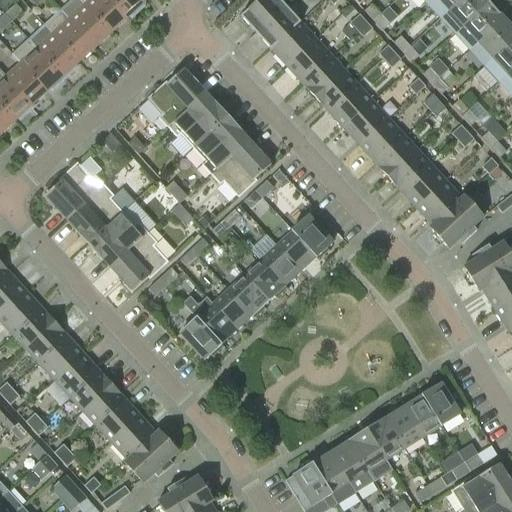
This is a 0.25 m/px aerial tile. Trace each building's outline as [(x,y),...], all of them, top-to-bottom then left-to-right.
[(94,49),(110,34),(78,0),(73,0),(60,12),(94,49)] [(78,0),(110,34),(126,20),(107,0),(78,0)] [(141,3),(138,0),(107,0),(126,20),(129,16),(131,18),(141,9),(141,8),(142,7),(142,6),(142,5),(142,4),(141,3)] [(278,0),(259,0),(240,18),(255,34),(285,7),(278,0)] [(429,0),(425,4),(440,20),(461,0),(429,0)] [(461,0),(440,20),(455,36),(488,5),(484,0),(461,0)] [(455,36),(467,49),(470,52),(482,41),(481,41),(503,21),(499,16),(488,5),(455,36)] [(4,15),(11,23),(21,14),(13,6),(4,15)] [(371,6),(364,13),(373,23),(380,16),(371,6)] [(299,23),(285,7),(255,34),(270,50),(299,23)] [(94,49),(60,12),(44,26),(78,63),(94,49)] [(11,23),(4,15),(0,18),(0,29),(2,31),(11,23)] [(358,30),(366,23),(359,16),(352,23),(358,30)] [(389,26),(380,16),(373,23),(382,32),(389,26)] [(511,41),(511,30),(503,21),(481,41),(482,41),(470,52),(483,67),(495,56),(496,57),(511,41)] [(270,50),(284,67),(314,39),(299,23),(270,50)] [(366,23),(358,30),(365,37),(372,31),(366,23)] [(44,26),(28,41),(64,80),(76,69),(74,67),(78,63),(44,26)] [(400,38),(393,45),(402,54),(409,48),(400,38)] [(329,55),(314,39),(284,67),(299,83),(329,55)] [(28,41),(12,56),(20,65),(45,93),(50,89),(52,91),(64,80),(28,41)] [(483,67),(498,84),(511,71),(511,41),(496,57),(495,56),(483,67)] [(411,64),(418,58),(425,52),(418,43),(411,50),(409,48),(402,54),(411,64)] [(387,61),(394,54),(387,47),(380,54),(387,61)] [(394,54),(387,61),(393,68),(400,61),(394,54)] [(299,83),(314,99),(344,72),(329,55),(299,83)] [(30,107),(45,93),(20,65),(5,79),(4,79),(30,107)] [(422,76),(431,86),(438,80),(429,70),(422,76)] [(158,120),(167,130),(205,95),(197,86),(198,86),(192,79),(191,80),(183,71),(167,85),(166,83),(147,100),(162,116),(158,120)] [(511,71),(498,84),(511,98),(511,71)] [(0,106),(14,122),(18,118),(20,120),(32,109),(30,107),(4,79),(5,79),(0,72),(0,106)] [(314,99),(329,115),(358,88),(344,72),(314,99)] [(447,90),(447,89),(455,82),(446,73),(439,80),(438,80),(431,86),(440,96),(447,90)] [(418,95),(425,88),(418,80),(410,87),(418,95)] [(373,104),(358,88),(329,115),(343,131),(373,104)] [(213,104),(205,95),(167,130),(177,140),(180,137),(192,150),(227,119),(219,110),(220,110),(214,103),(213,104)] [(431,110),(438,103),(432,96),(425,102),(431,110)] [(451,108),(460,118),(468,112),(459,102),(451,108)] [(438,103),(431,110),(438,117),(445,110),(438,103)] [(343,131),(358,147),(388,120),(373,104),(343,131)] [(0,106),(0,134),(14,122),(0,106)] [(460,118),(470,128),(477,121),(468,112),(460,118)] [(234,127),(227,119),(192,150),(205,164),(201,167),(211,177),(248,142),(240,134),(241,133),(235,126),(234,127)] [(488,134),(481,140),(490,150),(497,143),(496,143),(506,135),(491,119),(482,127),(488,134)] [(403,136),(388,120),(358,147),(373,163),(403,136)] [(460,141),(467,134),(460,127),(453,133),(460,141)] [(467,134),(460,141),(466,148),(473,141),(467,134)] [(110,151),(118,143),(111,135),(103,143),(110,151)] [(373,163),(388,180),(418,152),(403,136),(373,163)] [(138,156),(145,150),(135,139),(128,145),(138,156)] [(256,151),(248,142),(211,177),(220,187),(223,184),(238,200),(257,183),(255,181),(270,166),(262,157),(263,157),(257,150),(256,151)] [(490,150),(499,160),(506,153),(497,143),(490,150)] [(432,168),(418,152),(388,180),(403,196),(432,168)] [(491,174),(498,168),(490,160),(483,166),(491,174)] [(91,181),(77,165),(58,182),(60,184),(44,198),(53,207),(52,208),(58,214),(66,222),(104,187),(95,177),(91,181)] [(403,196),(417,212),(447,185),(432,168),(403,196)] [(172,183),(165,190),(178,205),(186,198),(172,183)] [(255,193),(262,200),(271,192),(264,184),(255,193)] [(417,212),(431,227),(432,228),(462,201),(461,200),(447,185),(417,212)] [(80,237),(88,246),(122,214),(110,201),(114,198),(104,187),(66,222),(74,231),(80,238),(80,237)] [(262,200),(255,193),(246,201),(253,209),(262,200)] [(432,228),(431,227),(428,229),(448,251),(458,242),(461,246),(476,232),(472,228),(483,219),(464,197),(461,200),(462,201),(432,228)] [(511,206),(511,205),(507,199),(496,208),(501,215),(511,206)] [(192,221),(179,205),(171,212),(184,228),(192,221)] [(223,222),(230,229),(239,221),(232,213),(223,222)] [(135,228),(122,214),(88,246),(96,254),(95,255),(101,261),(102,261),(110,269),(147,235),(138,225),(135,228)] [(308,218),(292,233),(316,259),(315,260),(318,263),(330,253),(328,251),(327,249),(332,244),(308,218)] [(230,229),(223,222),(214,230),(221,238),(230,229)] [(292,233),(276,247),(300,274),(315,260),(316,259),(292,233)] [(147,235),(110,269),(118,278),(117,279),(123,285),(123,284),(132,294),(147,279),(149,281),(168,264),(153,248),(157,245),(147,235)] [(191,251),(198,259),(207,250),(200,243),(191,251)] [(511,270),(511,257),(503,243),(491,251),(488,247),(471,257),(474,262),(463,269),(478,293),(481,291),(481,290),(511,270)] [(276,247),(260,262),(284,288),(300,274),(276,247)] [(198,259),(191,251),(182,259),(189,267),(198,259)] [(260,262),(244,277),(268,303),(273,298),(275,300),(276,302),(288,291),(284,288),(260,262)] [(0,289),(12,278),(0,264),(0,289)] [(511,296),(511,270),(481,290),(481,291),(492,309),(511,296)] [(159,280),(166,288),(175,280),(168,272),(159,280)] [(251,318),(255,322),(266,311),(264,309),(263,307),(268,303),(244,277),(228,291),(252,317),(251,318)] [(0,317),(26,293),(12,278),(0,289),(0,317)] [(166,288),(159,280),(150,289),(157,296),(166,288)] [(228,291),(212,306),(236,332),(251,318),(252,317),(228,291)] [(0,317),(0,323),(11,336),(41,309),(26,293),(0,317)] [(511,322),(511,296),(492,309),(504,327),(511,322)] [(182,305),(196,320),(220,347),(221,346),(236,332),(212,306),(206,299),(197,306),(190,298),(182,305)] [(55,324),(41,309),(11,336),(25,351),(55,324)] [(196,320),(179,335),(204,362),(209,357),(211,358),(213,360),(224,350),(221,346),(220,347),(196,320)] [(25,351),(39,367),(69,340),(55,324),(25,351)] [(83,355),(69,340),(39,367),(54,382),(83,355)] [(54,382),(68,398),(97,371),(83,355),(54,382)] [(111,386),(97,371),(68,398),(82,413),(111,386)] [(6,384),(0,389),(0,396),(3,400),(13,391),(6,384)] [(431,385),(418,394),(421,398),(422,397),(441,427),(460,416),(441,385),(434,389),(433,388),(431,385)] [(82,413),(96,429),(126,402),(111,386),(82,413)] [(19,398),(13,391),(3,400),(10,407),(19,398)] [(422,439),(441,427),(422,397),(421,398),(403,409),(422,439)] [(141,418),(126,402),(96,429),(111,445),(141,418)] [(18,425),(3,409),(0,410),(0,421),(10,432),(18,425)] [(403,409),(386,419),(385,420),(404,450),(422,439),(403,409)] [(25,424),(32,431),(41,422),(35,415),(25,424)] [(372,428),(367,431),(386,462),(404,450),(385,420),(386,419),(383,415),(370,423),(371,426),(372,428)] [(111,445),(126,462),(127,463),(157,436),(156,434),(141,418),(111,445)] [(32,431),(38,438),(47,429),(41,422),(32,431)] [(18,425),(10,432),(19,441),(26,434),(18,425)] [(358,431),(345,439),(348,443),(373,483),(392,471),(386,462),(367,431),(361,435),(359,433),(358,431)] [(127,463),(126,462),(123,464),(143,485),(154,475),(157,479),(172,466),(168,462),(178,453),(158,432),(156,434),(157,436),(127,463)] [(348,443),(330,454),(349,485),(355,495),(373,483),(348,443)] [(63,446),(53,455),(60,462),(69,453),(63,446)] [(39,464),(47,457),(39,448),(31,455),(39,464)] [(76,460),(69,453),(60,462),(66,469),(76,460)] [(330,454),(312,465),(312,466),(336,505),(337,506),(355,495),(349,485),(330,454)] [(41,482),(57,468),(47,457),(39,464),(32,471),(41,482)] [(474,458),(463,465),(469,473),(479,467),(474,458)] [(303,511),(304,511),(323,501),(329,510),(336,505),(312,466),(312,465),(310,461),(297,469),(298,471),(299,474),(285,482),(303,511)] [(480,476),(479,474),(450,493),(461,511),(459,511),(485,511),(511,495),(511,487),(510,483),(506,475),(498,465),(480,476)] [(469,473),(463,465),(453,471),(458,480),(469,473)] [(76,489),(66,477),(50,490),(61,503),(76,489)] [(194,511),(209,503),(210,504),(213,502),(197,477),(186,484),(183,480),(167,490),(170,495),(157,502),(163,511),(194,511)] [(93,479),(84,488),(91,496),(100,487),(93,479)] [(427,487),(432,496),(443,490),(437,481),(427,487)] [(432,496),(427,487),(416,494),(422,503),(432,496)] [(113,496),(118,504),(130,495),(124,488),(113,496)] [(72,511),(86,500),(76,489),(61,503),(69,511),(72,511)] [(8,493),(0,499),(0,511),(18,511),(22,509),(8,493)] [(511,511),(511,495),(485,511),(511,511)] [(106,511),(118,504),(113,496),(101,505),(105,511),(106,511)] [(214,511),(210,504),(209,503),(194,511),(214,511)]
